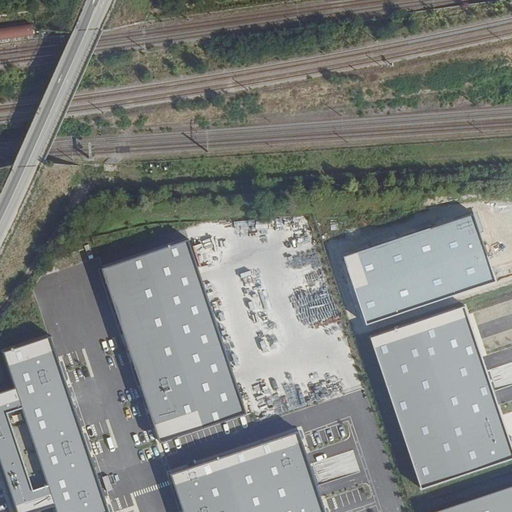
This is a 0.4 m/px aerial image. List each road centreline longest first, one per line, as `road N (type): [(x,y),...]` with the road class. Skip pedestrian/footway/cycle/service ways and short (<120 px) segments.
road 1 (track): [(123,149),(0,309)]
road 2 (unclassified): [(27,163),(100,0)]
